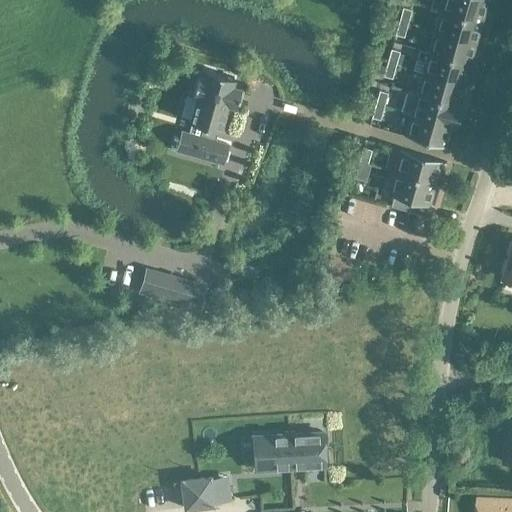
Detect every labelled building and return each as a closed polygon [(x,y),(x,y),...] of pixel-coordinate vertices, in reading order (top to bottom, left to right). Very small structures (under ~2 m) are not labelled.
[(439,12),(478,22),(484,0),(434,0),(431,9),(439,12)] [(402,6),(398,21),(407,24),(411,8),(402,6)] [(478,22),(439,12),(434,31),(472,41),(478,22)] [(407,24),(398,21),(395,33),(404,35),(407,24)] [(434,31),(428,52),(466,62),(472,41),(434,31)] [(390,47),(386,62),(395,65),(399,50),(390,47)] [(466,62),(428,52),(419,50),(416,60),(425,63),(422,72),(460,82),(466,62)] [(395,65),(386,62),(383,75),(392,77),(395,65)] [(190,121),(192,122),(188,134),(181,132),(176,150),(223,164),(228,145),(214,140),(217,129),(219,130),(227,104),(235,106),(241,87),(232,84),(234,78),(205,69),(203,76),(198,74),(192,94),(198,95),(190,121)] [(460,82),(422,72),(416,92),(407,89),(404,100),(455,114),(458,103),(455,102),(460,82)] [(379,89),(375,103),(383,105),(387,92),(379,89)] [(455,114),(404,100),(401,110),(410,113),(448,125),(452,126),(455,114)] [(383,105),(375,103),(371,116),(380,119),(383,105)] [(448,125),(410,113),(404,133),(403,133),(402,134),(447,147),(447,148),(449,148),(450,146),(448,146),(442,144),(448,125)] [(362,146),(358,160),(367,163),(371,149),(362,146)] [(400,150),(393,173),(431,184),(438,161),(443,162),(443,163),(445,163),(445,161),(443,161),(398,148),(398,149),(400,150)] [(431,184),(393,173),(388,192),(393,193),(389,206),(417,213),(420,201),(425,203),(431,184)] [(382,215),(386,199),(359,192),(355,208),(382,215)] [(252,266),(236,262),(234,268),(233,270),(232,273),(233,273),(256,280),(259,268),(252,266)] [(146,268),(139,293),(174,303),(199,309),(205,285),(181,278),(146,268)] [(466,383),(466,397),(492,397),(492,383),(466,383)] [(322,432),(289,434),(291,468),(324,466),(322,432)] [(270,435),(256,436),(256,442),(258,470),(291,468),(289,434),(270,435)] [(182,480),(185,508),(213,504),(213,502),(230,500),(228,486),(211,489),(210,478),(210,476),(182,480)] [(511,511),(511,500),(479,499),(478,511),(511,511)]
